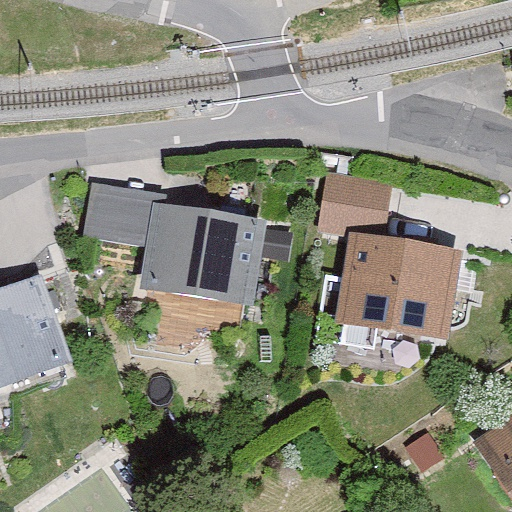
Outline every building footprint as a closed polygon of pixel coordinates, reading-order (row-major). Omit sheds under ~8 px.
[(387,190),(335,183),(328,236),(380,243),(387,190)] [(164,206),(99,196),(93,240),(158,249),(163,217),(164,206)] [(247,302),(258,231),(163,217),(158,249),(153,288),(247,302)] [(442,341),(452,269),(358,255),(348,327),(442,341)] [(41,294),(0,305),(0,385),(62,368),(41,294)] [(511,436),(487,453),(511,489),(511,436)]
